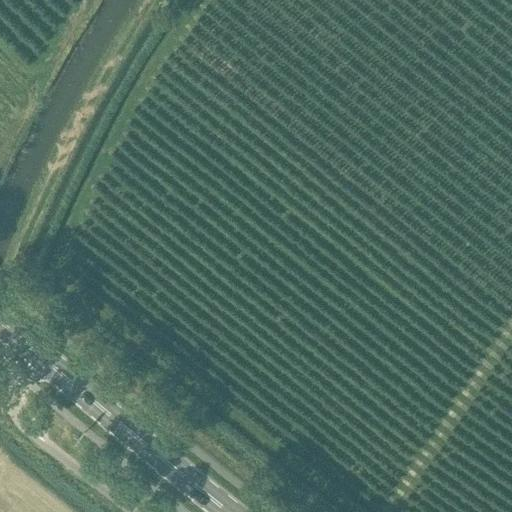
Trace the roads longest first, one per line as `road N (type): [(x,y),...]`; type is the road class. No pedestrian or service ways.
road 1 (primary): [(225,511),(37,357)]
road 2 (unclassified): [(37,357),(13,410),(130,511)]
